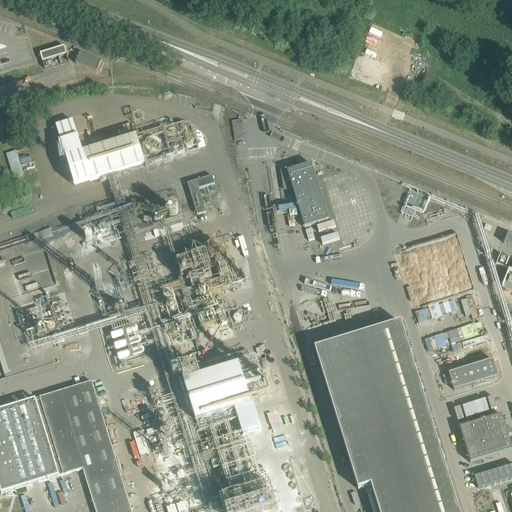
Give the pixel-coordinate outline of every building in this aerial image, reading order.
[(64,48),(41,56),(43,63),(66,55),(64,48)] [(97,73),(101,62),(80,54),(75,65),(97,73)] [(73,120),(56,126),(75,187),(146,166),(137,137),(83,153),(73,120)] [(93,140),(95,148),(105,146),(102,138),(93,140)] [(19,152),(9,153),(12,178),(23,176),(19,152)] [(304,229),(329,222),(311,165),(301,168),(301,169),(297,170),(282,172),(285,187),(291,186),(293,190),(292,190),(304,229)] [(205,214),(198,191),(214,186),(212,177),(187,185),(197,217),(205,214)] [(33,254),(46,251),(41,234),(29,237),(33,254)] [(511,236),(508,235),(496,265),(511,271),(511,236)] [(210,283),(228,278),(221,254),(223,254),(220,245),(207,249),(194,253),(194,255),(187,257),(188,260),(178,263),(183,283),(193,281),(195,286),(205,284),(204,279),(209,277),(210,283)] [(419,324),(445,316),(441,304),(416,312),(419,324)] [(451,344),(479,336),(476,324),(448,332),(451,344)] [(458,511),(399,326),(313,351),(358,492),(371,487),(379,511),(458,511)] [(425,340),(429,351),(448,346),(444,334),(425,340)] [(493,360),(448,374),(454,391),(498,377),(493,360)] [(196,424),(252,407),(239,366),(184,384),(196,424)] [(132,511),(92,382),(0,411),(0,491),(1,495),(83,470),(96,511),(132,511)] [(459,429),(460,432),(470,464),(511,450),(508,437),(511,435),(511,432),(506,430),(501,416),(459,429)] [(511,467),(475,479),(478,490),(511,479),(511,467)] [(168,507),(169,511),(173,511),(174,511),(181,509),(181,508),(186,507),(185,503),(168,507)]
